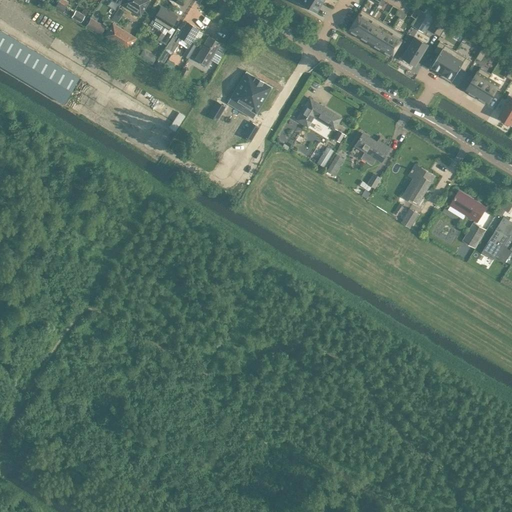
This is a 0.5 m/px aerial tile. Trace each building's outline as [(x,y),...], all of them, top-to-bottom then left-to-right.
[(66,6),(58,0),(54,7),(62,12),(66,6)] [(123,0),(122,3),(141,15),(149,0),(123,0)] [(299,0),(299,2),(316,12),(322,2),(317,0),(299,0)] [(154,18),(150,24),(162,31),(157,39),(166,44),(175,29),(171,27),(177,16),(161,6),(158,11),(154,18)] [(362,9),(349,30),(359,37),(372,15),(362,9)] [(85,16),(76,11),(72,17),(81,22),(85,16)] [(422,11),(415,21),(426,28),(432,17),(422,11)] [(372,15),(359,37),(370,43),(383,21),(372,15)] [(105,26),(92,19),(87,25),(100,33),(105,26)] [(383,21),(370,43),(380,49),(393,28),(383,21)] [(178,28),(165,49),(170,53),(172,54),(179,42),(188,48),(183,55),(188,58),(196,44),(191,42),(199,30),(187,22),(182,31),(178,28)] [(435,32),(441,36),(447,25),(442,22),(435,32)] [(136,39),(114,25),(106,37),(129,50),(136,39)] [(393,28),(380,49),(391,56),(404,34),(393,28)] [(0,64),(64,103),(79,77),(0,29),(0,64)] [(220,43),(209,36),(195,58),(207,65),(220,43)] [(403,57),(415,64),(427,44),(415,37),(403,57)] [(439,54),(432,66),(443,73),(456,50),(440,41),(434,51),(439,54)] [(477,58),(482,61),(489,51),(483,47),(477,58)] [(456,50),(443,73),(453,79),(461,67),(466,70),(472,60),(456,50)] [(150,53),(147,59),(152,62),(155,57),(150,53)] [(161,72),(165,66),(158,62),(154,68),(161,72)] [(189,71),(184,68),(179,76),(184,79),(189,71)] [(179,74),(174,71),(170,78),(175,81),(179,74)] [(247,71),(231,98),(244,105),(260,79),(247,71)] [(467,90),(478,96),(489,77),(479,71),(467,90)] [(489,77),(478,96),(489,103),(500,84),(489,77)] [(260,79),(244,105),(257,113),(273,86),(260,79)] [(511,96),(500,116),(511,122),(511,96)] [(334,128),(341,117),(310,98),(297,119),(308,126),(314,116),(334,128)] [(215,104),(207,118),(215,123),(223,109),(215,104)] [(249,125),(241,139),(249,144),(257,130),(249,125)] [(345,133),(339,130),(334,138),(340,142),(345,133)] [(381,161),(391,147),(379,140),(381,137),(380,136),(377,142),(362,133),(355,145),(365,151),(361,158),(372,165),(376,158),(381,161)] [(325,174),(329,176),(330,174),(334,176),(344,159),(337,154),(326,171),(327,171),(325,174)] [(422,167),(421,168),(416,165),(417,164),(416,163),(413,169),(412,170),(409,175),(419,181),(416,186),(414,185),(407,198),(418,204),(424,194),(423,194),(426,190),(436,175),(422,167)] [(374,187),(381,177),(374,173),(368,183),(374,187)] [(371,192),(363,187),(360,193),(368,198),(371,192)] [(451,204),(451,205),(452,204),(467,213),(466,214),(478,221),(487,207),(471,197),(470,199),(459,192),(451,204)] [(511,211),(511,201),(506,198),(500,207),(511,214),(511,211)] [(502,216),(506,211),(500,207),(497,213),(502,216)] [(411,227),(419,213),(411,208),(402,222),(411,227)] [(511,249),(511,248),(511,221),(504,217),(483,250),(484,253),(487,256),(491,257),(494,257),(503,262),(511,249)] [(463,240),(475,247),(486,229),(474,222),(463,240)]
